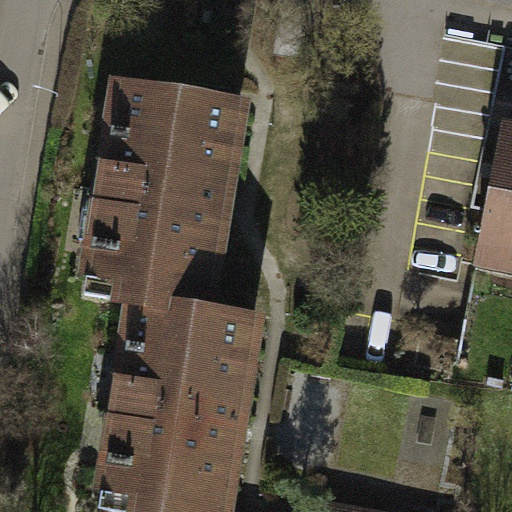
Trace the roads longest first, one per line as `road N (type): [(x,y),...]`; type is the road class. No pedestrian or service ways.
road 1 (residential): [(423,0),(377,303)]
road 2 (residential): [(30,0),(0,163)]
